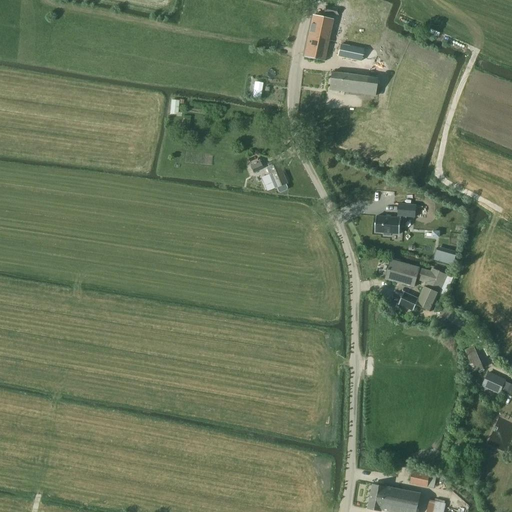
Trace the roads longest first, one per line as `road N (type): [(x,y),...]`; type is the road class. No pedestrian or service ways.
road 1 (unclassified): [(345,511),(354,286),(343,238),(297,145),(291,105),(312,0)]
road 2 (unknown): [(295,68),(380,73),(379,51),(354,17),(323,0)]
